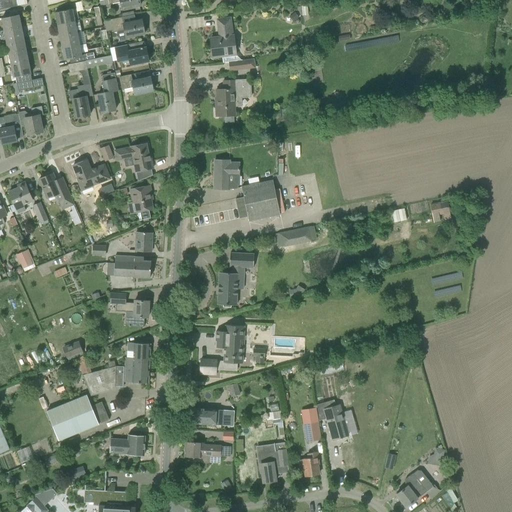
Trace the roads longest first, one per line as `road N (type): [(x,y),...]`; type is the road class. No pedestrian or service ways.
road 1 (tertiary): [(164,511),(181,116)]
road 2 (unclassified): [(382,511),(368,499),(338,492),(209,511)]
road 3 (residential): [(65,140),(36,0)]
